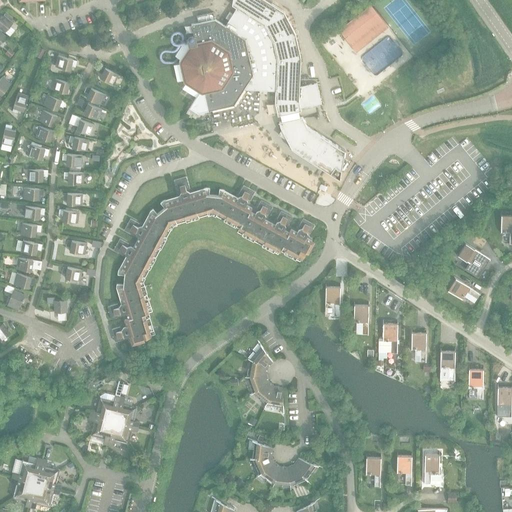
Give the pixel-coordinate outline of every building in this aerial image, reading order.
[(276,59),(275,90),(274,102),(277,115),(301,110),(300,107),(321,103),(316,82),(299,86),(300,57),(295,33),(287,18),(284,11),(266,0),(232,0),(231,5),(236,7),(264,25),(266,30),(272,41),(276,59)] [(370,5),(338,29),(348,42),(356,52),(388,27),(370,5)] [(267,90),(275,90),(276,59),(272,41),(266,30),(264,25),(236,7),(232,13),(229,11),(227,14),(225,18),(228,20),(224,25),(245,38),(249,56),(253,74),(243,89),(259,90),(259,93),(263,93),(266,93),(267,90)] [(5,13),(0,19),(0,27),(5,32),(9,36),(15,29),(10,25),(13,22),(7,18),(9,16),(5,13)] [(179,63),(174,64),(177,81),(183,79),(183,81),(185,83),(182,88),(196,97),(199,92),(201,93),(204,92),(203,92),(222,88),(233,70),(231,60),(249,56),(245,38),(224,25),(214,19),(191,24),(195,42),(190,43),(189,45),(184,42),(175,56),(180,59),(179,61),(179,63)] [(10,57),(14,52),(9,48),(5,53),(10,57)] [(71,63),(76,64),(77,60),(58,55),(55,66),(69,70),(71,63)] [(233,105),(243,89),(253,74),(249,56),(231,60),(233,70),(222,88),(203,92),(204,92),(201,93),(199,92),(196,97),(189,108),(198,112),(207,110),(233,105)] [(100,77),(113,84),(118,74),(101,65),(99,69),(103,71),(100,77)] [(0,93),(1,95),(11,83),(2,76),(0,78),(0,93)] [(68,86),(73,87),(74,83),(55,78),(52,89),(66,93),(68,86)] [(86,98),(100,104),(104,94),(86,86),(85,89),(89,91),(86,98)] [(17,108),(24,110),(28,96),(18,93),(12,111),(15,113),(17,108)] [(59,103),(64,105),(65,101),(47,94),(43,104),(57,110),(59,103)] [(79,98),(77,103),(82,105),(86,106),(83,113),(97,119),(101,109),(83,101),(84,100),(79,98)] [(198,112),(189,108),(186,113),(190,115),(195,118),(198,112)] [(55,119),(59,120),(61,117),(42,110),(38,120),(52,125),(55,119)] [(71,116),(69,122),(78,125),(76,129),(90,135),(94,124),(76,118),(71,116)] [(334,176),(339,179),(340,174),(341,168),(346,161),(343,159),(344,150),(307,126),(303,118),(302,117),(290,119),(279,122),(280,127),(291,148),(334,176)] [(1,143),(12,145),(15,131),(8,129),(10,125),(6,124),(1,143)] [(52,134),(56,135),(57,132),(39,126),(35,136),(49,141),(52,134)] [(72,147),(86,150),(89,139),(70,135),(69,139),(73,140),(72,147)] [(43,152),(48,153),(49,149),(30,144),(27,155),(42,159),(43,152)] [(66,165),(81,166),(82,155),(62,153),(62,157),(67,158),(66,165)] [(43,173),(47,174),(47,170),(28,169),(27,180),(42,180),(43,173)] [(68,183),(83,183),(83,172),(64,172),(64,175),(68,176),(68,183)] [(38,192),(43,192),(43,189),(24,187),(23,198),(38,199),(38,192)] [(212,210),(213,195),(209,194),(209,188),(206,187),(203,188),(204,190),(195,193),(201,213),(212,210)] [(221,215),(231,197),(223,192),(224,190),(223,189),(219,189),(218,195),(213,195),(212,210),(221,215)] [(67,204),(81,204),(82,193),(63,193),(62,197),(67,197),(67,204)] [(191,216),(201,213),(195,193),(185,196),(191,216)] [(181,219),(191,216),(185,196),(174,199),(181,219)] [(231,220),(241,202),(231,197),(221,215),(231,220)] [(170,223),(181,219),(174,199),(166,202),(165,199),(163,200),(160,202),(164,207),(160,210),(170,223)] [(249,211),(250,211),(252,208),(241,202),(231,220),(240,226),(241,226),(249,211)] [(40,211),(44,212),(45,208),(25,206),(24,217),(39,218),(40,211)] [(170,223),(160,210),(157,214),(152,208),(150,211),(149,213),(151,214),(146,222),(165,232),(170,223)] [(62,220),(77,222),(78,211),(59,209),(59,213),(63,213),(62,220)] [(259,216),(250,211),(249,211),(241,226),(240,226),(239,229),(249,235),(259,216)] [(509,244),(511,243),(511,215),(501,215),(500,232),(509,232),(509,244)] [(259,240),(269,222),(259,216),(249,235),(259,240)] [(160,242),(165,232),(146,222),(141,232),(160,242)] [(269,246),(279,227),(269,222),(259,240),(269,246)] [(36,229),(40,229),(41,225),(22,223),(20,234),(35,236),(36,229)] [(289,233),(289,232),(279,227),(269,246),(280,251),(282,248),(281,248),(289,233)] [(291,253),(301,234),(291,229),(289,232),(289,233),(281,248),(282,248),(291,253)] [(467,234),(470,239),(478,234),(475,229),(467,234)] [(154,252),(160,242),(141,232),(136,242),(154,252)] [(301,234),(291,253),(302,259),(312,240),(301,234)] [(69,251),(84,254),(86,243),(67,239),(66,243),(71,244),(69,251)] [(37,247),(41,248),(42,244),(23,240),(21,251),(35,254),(37,247)] [(149,262),(154,252),(136,242),(131,252),(149,262)] [(466,243),(458,255),(470,263),(466,269),(476,276),(485,262),(487,263),(490,258),(466,243)] [(144,271),(149,262),(131,252),(125,261),(144,271)] [(32,267),(41,268),(42,261),(18,257),(16,268),(31,271),(32,267)] [(139,281),(144,271),(125,261),(121,270),(119,268),(118,270),(117,274),(124,275),(123,279),(139,281)] [(65,278),(80,280),(82,269),(62,266),(62,270),(66,271),(65,278)] [(30,281),(34,282),(35,278),(17,273),(14,284),(28,288),(30,281)] [(477,298),(480,293),(455,278),(447,290),(462,299),(466,292),(477,298)] [(142,292),(139,281),(123,279),(123,284),(116,283),(116,287),(116,289),(119,288),(122,298),(142,292)] [(333,316),(339,316),(340,287),(325,286),(325,303),(334,304),(333,316)] [(7,305),(18,309),(24,294),(13,290),(7,305)] [(125,308),(145,302),(142,292),(122,298),(125,308)] [(66,299),(54,300),(54,297),(47,297),(47,303),(54,303),(55,312),(67,311),(66,299)] [(144,314),(148,313),(145,302),(125,308),(128,318),(128,319),(144,314)] [(362,334),(368,334),(368,305),(354,305),(353,322),(362,322),(362,334)] [(147,325),(144,314),(128,319),(128,318),(124,319),(127,331),(147,325)] [(0,324),(0,339),(9,333),(2,323),(0,324)] [(378,352),(397,352),(397,323),(383,323),(382,340),(378,340),(378,352)] [(147,325),(127,331),(131,342),(151,336),(147,325)] [(420,361),(426,361),(426,332),(411,332),(411,349),(420,349),(420,361)] [(250,359),(267,367),(272,362),(261,345),(250,359)] [(440,379),(454,380),(455,351),(440,350),(440,379)] [(266,374),(267,367),(250,359),(247,376),(266,374)] [(483,369),(468,369),(468,388),(469,388),(469,398),(477,398),(483,398),(483,369)] [(252,393),(268,381),(266,374),(247,376),(252,393)] [(266,403),(274,386),(268,381),(252,393),(266,403)] [(274,386),(266,403),(283,407),(281,387),(274,386)] [(511,387),(497,387),(497,406),(497,416),(505,416),(511,416),(511,387)] [(114,420),(120,396),(115,395),(113,401),(105,399),(102,401),(114,420)] [(114,420),(133,409),(131,405),(123,403),(125,397),(120,396),(114,420)] [(89,414),(114,420),(102,401),(98,403),(96,411),(91,409),(89,414)] [(114,420),(138,426),(139,421),(133,420),(135,412),(133,409),(114,420)] [(94,432),(114,420),(89,414),(88,419),(94,421),(92,429),(94,432)] [(253,426),(256,419),(251,417),(248,423),(253,426)] [(103,443),(108,444),(114,420),(94,432),(96,435),(104,437),(103,443)] [(122,442),(125,440),(114,420),(108,444),(112,446),(114,440),(122,442)] [(137,431),(138,426),(114,420),(125,440),(129,438),(131,430),(137,431)] [(252,458),(271,455),(272,448),(254,441),(252,458)] [(439,454),(424,454),(424,483),(430,483),(440,483),(440,473),(439,473),(439,454)] [(259,474),(274,462),(271,455),(252,458),(259,474)] [(405,484),(411,485),(412,456),(397,455),(396,472),(405,472),(405,484)] [(36,483),(42,459),(37,457),(35,463),(27,461),(24,463),(36,483)] [(374,486),(380,486),(380,457),(366,457),(365,474),(374,474),(374,486)] [(294,464),(306,479),(316,465),(298,458),(294,464)] [(36,483),(55,471),(53,468),(45,466),(47,460),(42,459),(36,483)] [(273,484),(280,466),(274,462),(259,474),(273,484)] [(11,477),(36,483),(24,463),(21,465),(18,473),(13,472),(11,477)] [(290,486),(306,479),(294,464),(287,467),(290,486)] [(290,486),(287,467),(280,466),(273,484),(290,486)] [(36,483),(60,489),(61,484),(55,483),(57,475),(55,471),(36,483)] [(16,495),(36,483),(11,477),(10,482),(16,483),(14,491),(16,495)] [(25,506),(30,507),(36,483),(16,495),(18,498),(26,500),(25,506)] [(44,505),(47,503),(36,483),(30,507),(34,508),(36,503),(44,505)] [(59,494),(60,489),(36,483),(47,503),(51,500),(53,492),(59,494)] [(448,502),(455,503),(456,492),(448,491),(448,502)] [(213,511),(233,511),(234,510),(217,500),(213,511)] [(296,511),(315,511),(313,502),(296,511)]
